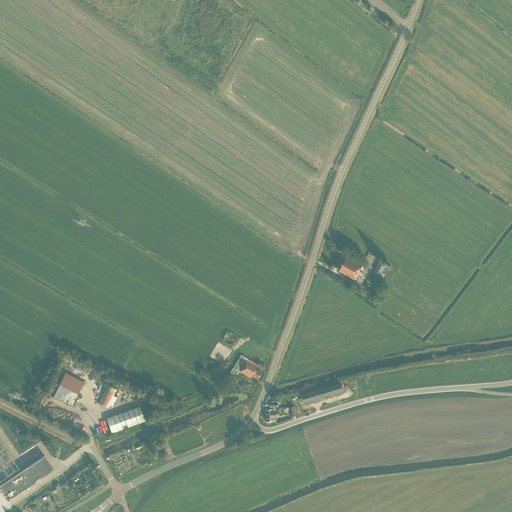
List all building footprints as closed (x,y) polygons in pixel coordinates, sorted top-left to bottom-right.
[(341,257),(336,266),(335,267),(340,270),(339,271),(355,280),(360,271),(359,271),(362,267),(347,258),(346,260),(341,257)] [(386,265),(379,261),(374,270),(381,274),(386,265)] [(235,340),(236,338),(236,337),(235,336),(235,335),(234,334),(232,333),(231,333),(230,333),(228,333),(227,335),(226,336),(225,338),(225,339),(226,340),(226,341),(227,342),(229,343),(230,343),(231,343),(233,343),(234,342),(235,340)] [(257,379),(261,373),(256,370),(258,365),(241,355),(233,368),(227,378),(236,383),(239,378),(233,374),(236,370),(251,378),(252,376),(257,379)] [(72,406),(84,382),(65,373),(54,397),(72,406)] [(341,384),(336,385),(303,395),(305,403),(343,391),(341,384)] [(108,408),(117,390),(107,385),(98,403),(108,408)] [(271,414),(275,414),(275,409),(274,409),(274,407),(277,407),(277,403),(270,403),(270,407),(270,409),(266,410),(266,415),(271,415),(271,414)] [(145,421),(139,407),(106,419),(111,433),(145,421)] [(54,470),(49,463),(45,456),(33,464),(33,463),(10,479),(0,485),(0,489),(3,494),(8,501),(42,478),(54,470)]
